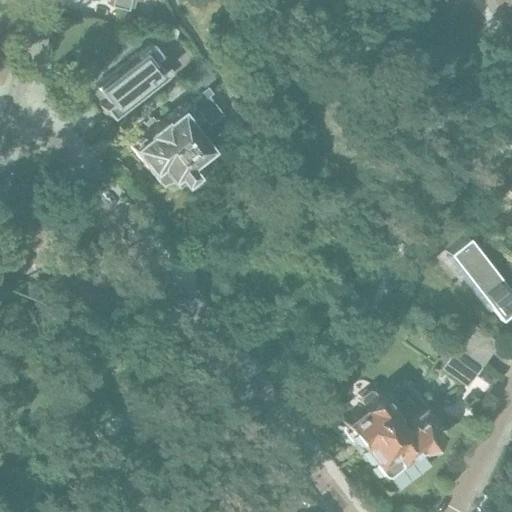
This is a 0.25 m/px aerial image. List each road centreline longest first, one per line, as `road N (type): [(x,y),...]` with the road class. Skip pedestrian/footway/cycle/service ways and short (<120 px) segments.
road 1 (residential): [(170,286),(346,511)]
road 2 (residential): [(8,123),(49,134),(170,286)]
road 3 (residential): [(0,246),(122,292),(170,286)]
road 4 (residential): [(449,511),(511,395)]
road 5 (residential): [(8,123),(38,0)]
